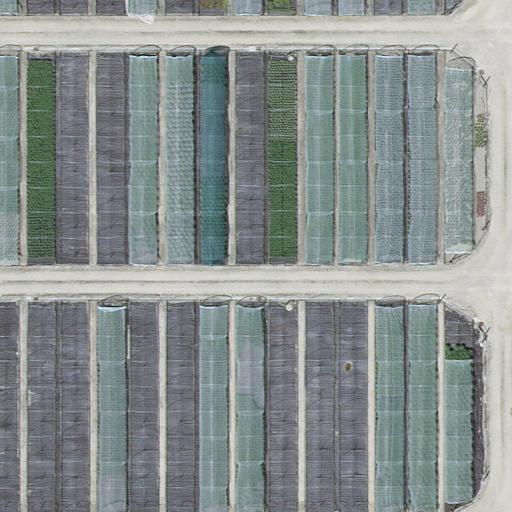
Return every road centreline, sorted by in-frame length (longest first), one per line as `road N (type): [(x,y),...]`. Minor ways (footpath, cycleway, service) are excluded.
road 1 (track): [(505,511),(509,0)]
road 2 (track): [(0,283),(511,286)]
road 3 (track): [(0,33),(511,36)]
